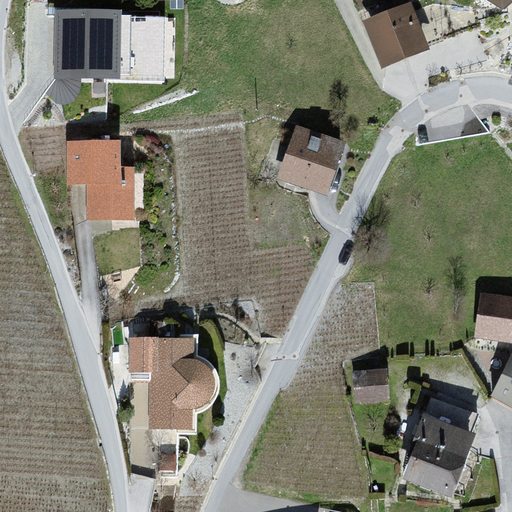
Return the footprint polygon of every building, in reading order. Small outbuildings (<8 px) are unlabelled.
[(468,0),(490,16),(510,0),(468,0)] [(402,11),(356,27),(372,73),(420,55),(402,11)] [(166,79),(167,19),(59,16),(58,77),(166,79)] [(338,152),(291,132),(269,182),(317,202),(338,152)] [(109,147),(60,147),(60,191),(80,190),(106,190),(107,173),(109,147)] [(106,190),(80,190),(81,226),(124,226),(124,173),(107,173),(106,190)] [(511,303),(475,298),(470,338),(511,349),(511,303)] [(186,344),(144,343),(141,435),(187,436),(189,414),(201,408),(206,395),(204,386),(199,374),(191,367),(184,363),(186,344)] [(511,358),(505,357),(484,401),(511,418),(511,358)] [(381,375),(345,378),(350,409),(384,407),(381,375)] [(463,440),(414,419),(401,446),(406,447),(392,485),(442,504),(463,440)]
